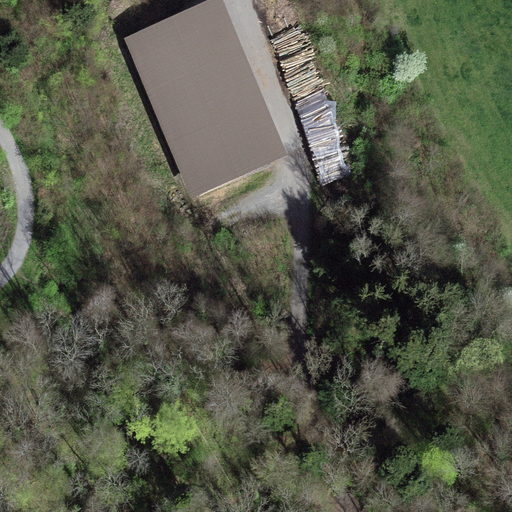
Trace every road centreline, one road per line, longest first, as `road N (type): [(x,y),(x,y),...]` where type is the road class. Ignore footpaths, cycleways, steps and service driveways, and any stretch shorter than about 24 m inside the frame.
road 1 (track): [(236,0),(295,157),(300,337),(346,511)]
road 2 (track): [(0,281),(18,258),(27,208),(0,128)]
